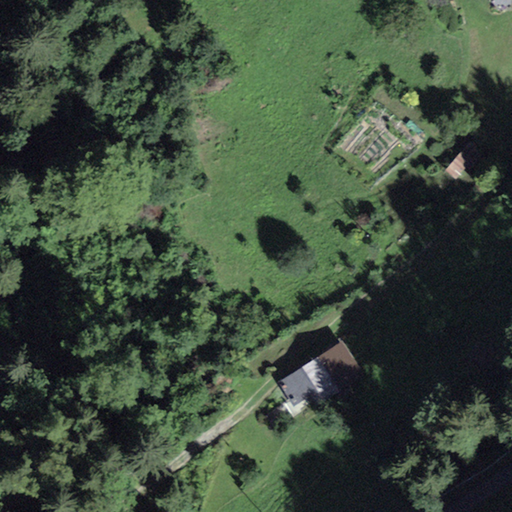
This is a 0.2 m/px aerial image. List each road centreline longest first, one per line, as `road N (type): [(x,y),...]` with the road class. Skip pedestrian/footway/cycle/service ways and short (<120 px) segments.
road 1 (track): [(420,257),(117,511)]
road 2 (track): [(511,169),(420,257)]
